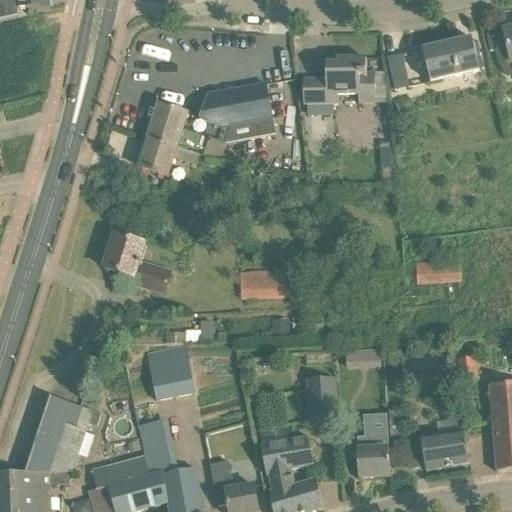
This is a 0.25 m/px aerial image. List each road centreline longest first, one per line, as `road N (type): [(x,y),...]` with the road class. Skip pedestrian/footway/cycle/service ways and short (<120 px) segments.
road 1 (primary): [(0,360),(68,150),(101,1)]
road 2 (residential): [(234,7),(353,10),(452,0)]
road 3 (unclassified): [(101,1),(177,12),(234,7)]
